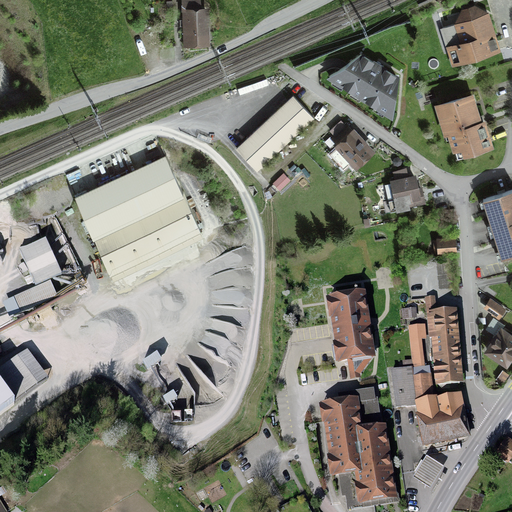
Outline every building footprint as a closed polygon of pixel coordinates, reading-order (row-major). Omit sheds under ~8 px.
[(204,0),(181,0),(182,43),(205,42),(204,0)] [(457,23),(464,44),(447,49),(453,65),(498,49),(495,41),(496,41),(486,13),(457,23)] [(330,76),(392,114),(397,76),(360,55),(330,76)] [(486,149),(470,96),(439,106),(455,158),(486,149)] [(262,168),(315,118),(295,97),(242,147),(262,168)] [(354,164),(370,151),(347,124),(331,137),(354,164)] [(200,231),(166,155),(75,195),(110,271),(200,231)] [(413,179),(392,182),(395,200),(417,197),(413,179)] [(511,192),(487,200),(504,259),(511,256),(511,192)] [(455,239),(438,239),(438,251),(455,251),(455,239)] [(44,241),(19,252),(35,287),(6,300),(13,316),(56,297),(49,282),(60,277),(44,241)] [(451,263),(438,264),(440,289),(453,288),(451,263)] [(372,358),(362,296),(329,301),(339,364),(372,358)] [(503,309),(486,296),(480,304),(497,317),(503,309)] [(453,315),(434,316),(433,300),(426,301),(429,338),(434,338),(437,382),(458,380),(453,315)] [(415,309),(402,311),(403,319),(416,317),(415,309)] [(424,326),(410,328),(414,369),(392,372),(395,407),(418,404),(421,417),(417,418),(423,444),(469,434),(460,396),(435,401),(428,367),(423,368),(420,340),(425,339),(424,326)] [(511,335),(502,328),(488,349),(506,362),(511,354),(511,335)] [(0,411),(43,383),(24,356),(0,371),(0,411)] [(375,399),(324,407),(334,474),(344,473),(348,504),(394,497),(384,429),(379,429),(375,399)] [(511,443),(509,441),(499,453),(508,461),(511,456),(511,443)] [(427,456),(413,475),(427,486),(441,466),(427,456)]
